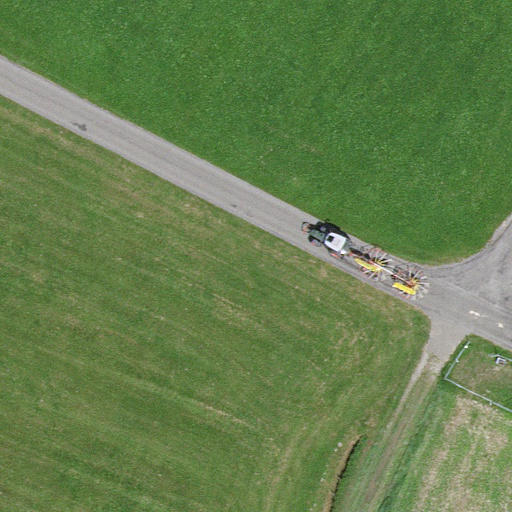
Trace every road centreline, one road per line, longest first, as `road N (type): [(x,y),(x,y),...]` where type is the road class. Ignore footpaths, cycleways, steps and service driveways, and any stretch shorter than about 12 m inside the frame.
road 1 (unclassified): [(511,336),(0,78)]
road 2 (track): [(370,511),(475,319)]
